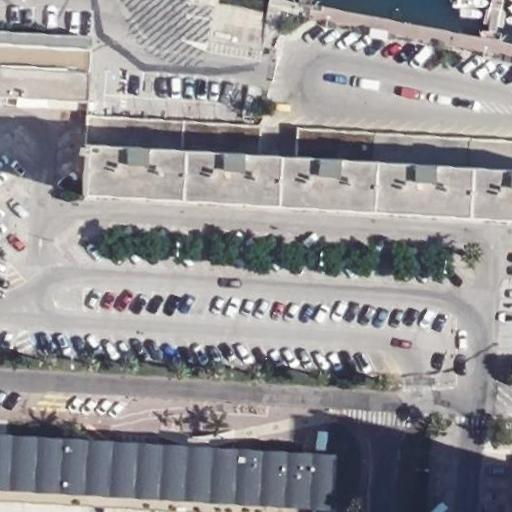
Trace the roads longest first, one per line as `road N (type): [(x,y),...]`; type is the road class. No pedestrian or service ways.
road 1 (residential): [(511,406),(474,405),(481,235),(49,210),(35,285),(13,312),(0,311)]
road 2 (residential): [(390,407),(0,378)]
road 3 (residential): [(264,44),(511,91)]
